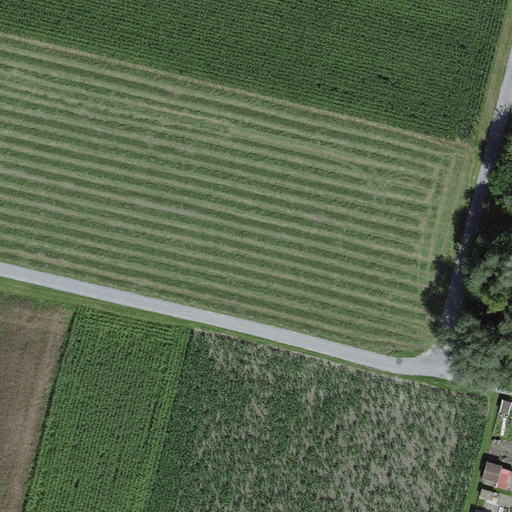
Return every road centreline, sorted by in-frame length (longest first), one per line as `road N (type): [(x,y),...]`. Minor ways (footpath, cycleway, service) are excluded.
road 1 (track): [(446,367),(401,366),(0,269)]
road 2 (track): [(446,367),(511,97)]
